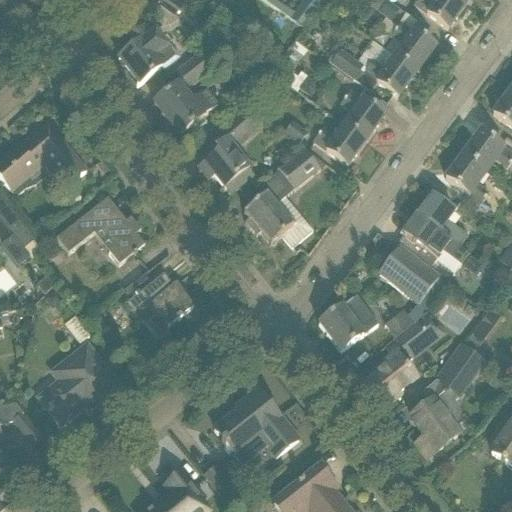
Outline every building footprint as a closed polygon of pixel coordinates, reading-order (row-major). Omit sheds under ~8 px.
[(178,15),(188,0),(160,0),(159,2),(178,15)] [(305,0),(294,16),(290,22),(302,31),(325,0),(305,0)] [(380,0),(357,0),(367,6),(366,8),(385,21),(386,21),(387,22),(395,8),(382,0),(380,0),(381,0),(380,0)] [(447,32),(465,7),(455,0),(437,0),(435,4),(429,0),(418,0),(414,7),(426,16),(425,17),(447,33),(447,32)] [(434,51),(418,39),(412,35),(412,36),(399,26),(390,39),(402,48),(393,60),(415,76),(433,51),(433,52),(434,51)] [(166,51),(160,43),(148,28),(130,42),(131,43),(131,42),(137,49),(118,64),(119,65),(119,64),(129,77),(128,78),(136,89),(137,90),(152,78),(160,72),(163,75),(178,62),(169,49),(166,51)] [(330,69),(351,83),(360,70),(339,56),(330,69)] [(207,68),(198,57),(176,75),(184,86),(207,68)] [(397,101),(415,76),(393,60),(385,72),(372,63),(365,73),(360,70),(352,82),(369,95),(375,86),(396,102),(397,101)] [(272,76),(285,86),(293,76),(280,66),(272,76)] [(193,92),(184,99),(177,90),(153,108),(154,109),(154,108),(178,139),(179,140),(191,130),(195,135),(206,127),(201,122),(218,109),(205,93),(199,99),(193,92)] [(511,95),(510,94),(493,117),(492,118),(511,132),(511,95)] [(352,117),(343,129),(364,145),(382,120),(383,120),(362,104),(361,104),(349,95),(339,108),(352,117)] [(229,198),(238,190),(245,198),(259,187),(253,180),(252,181),(246,174),(248,173),(234,156),(264,130),(248,112),(238,120),(222,132),(230,142),(214,154),(218,158),(198,173),(208,185),(213,180),(223,192),(225,191),(228,195),(227,196),(229,198)] [(307,137),(292,125),(284,137),(299,148),(307,137)] [(346,170),(364,145),(343,129),(335,141),(322,131),(313,144),(325,154),(330,158),(346,171),(347,170),(346,170)] [(65,191),(69,187),(85,175),(61,144),(55,148),(43,134),(26,149),(27,150),(21,155),(17,150),(0,164),(0,183),(10,195),(45,166),(65,191)] [(511,158),(502,151),(495,147),(479,135),(479,136),(462,159),(486,176),(495,164),(507,173),(511,165),(511,158)] [(291,230),(275,210),(294,194),(295,195),(296,194),(295,193),(318,175),(319,175),(320,175),(304,155),(259,190),(265,198),(243,217),(244,218),(244,217),(250,224),(246,226),(245,225),(244,226),(256,240),(260,236),(269,248),(270,249),(281,239),(291,252),(312,235),(301,222),(291,230)] [(477,190),(486,176),(462,159),(446,181),(445,181),(445,182),(467,199),(466,200),(479,210),(488,198),(477,190)] [(0,223),(14,240),(23,252),(34,243),(9,212),(0,200),(0,223)] [(448,225),(454,217),(444,210),(444,209),(441,206),(441,207),(431,200),(431,201),(417,220),(416,219),(459,250),(467,240),(448,225)] [(101,232),(116,251),(109,257),(119,269),(126,264),(132,259),(133,260),(137,257),(135,256),(144,249),(135,239),(140,235),(130,222),(122,229),(115,221),(119,218),(107,203),(91,215),(63,237),(56,243),(68,258),(75,252),(101,232)] [(459,250),(416,219),(416,220),(417,221),(412,227),(408,225),(399,237),(412,246),(411,247),(414,250),(415,249),(420,253),(415,260),(430,270),(441,255),(460,269),(468,257),(459,250)] [(14,240),(0,223),(0,245),(2,249),(14,240)] [(395,344),(414,328),(447,290),(398,253),(379,278),(419,309),(408,322),(404,316),(385,331),(395,344)] [(130,305),(125,309),(128,312),(135,321),(141,316),(158,338),(176,323),(178,325),(182,322),(180,320),(193,311),(175,288),(172,291),(162,279),(147,292),(139,298),(130,305)] [(53,290),(46,281),(37,288),(44,297),(53,290)] [(132,289),(123,296),(130,305),(139,298),(132,289)] [(340,357),(355,345),(362,340),(363,341),(378,329),(358,303),(353,307),(351,303),(341,311),(318,328),(340,357)] [(451,307),(442,320),(461,334),(470,321),(451,307)] [(76,346),(86,340),(73,320),(63,326),(76,346)] [(421,322),(414,328),(395,344),(407,359),(426,343),(418,333),(425,328),(421,322)] [(475,333),(468,342),(479,350),(486,341),(475,333)] [(436,387),(422,398),(429,407),(434,404),(440,399),(446,395),(456,402),(458,404),(485,367),(459,348),(432,385),(436,387)] [(58,386),(44,397),(53,409),(47,414),(60,431),(81,414),(87,409),(90,413),(104,402),(90,383),(105,372),(92,356),(86,349),(51,377),(58,386)] [(396,398),(409,388),(414,383),(394,358),(390,361),(375,373),(378,377),(365,387),(384,412),(385,411),(397,401),(398,401),(396,398)] [(298,444),(258,394),(235,412),(238,415),(213,434),(221,444),(220,445),(224,450),(225,450),(232,459),(233,458),(240,467),(264,448),(275,462),(298,444)] [(426,410),(410,422),(425,441),(420,445),(421,445),(431,458),(431,459),(454,441),(458,438),(450,428),(454,426),(457,422),(458,416),(457,410),(453,406),(456,402),(446,395),(440,399),(434,404),(429,407),(426,410)] [(42,443),(29,427),(22,418),(24,416),(16,407),(0,410),(0,473),(3,473),(3,472),(0,460),(0,429),(12,426),(31,451),(42,443)] [(510,433),(492,458),(511,472),(511,419),(505,430),(510,433)] [(232,490),(215,469),(204,478),(221,499),(232,490)] [(345,511),(343,509),(332,495),(334,493),(335,494),(336,493),(319,472),(302,486),(301,485),(297,488),(297,489),(273,508),(276,511),(345,511)] [(204,511),(191,496),(195,493),(189,485),(182,476),(166,490),(169,494),(156,504),(158,508),(152,511),(204,511)]
